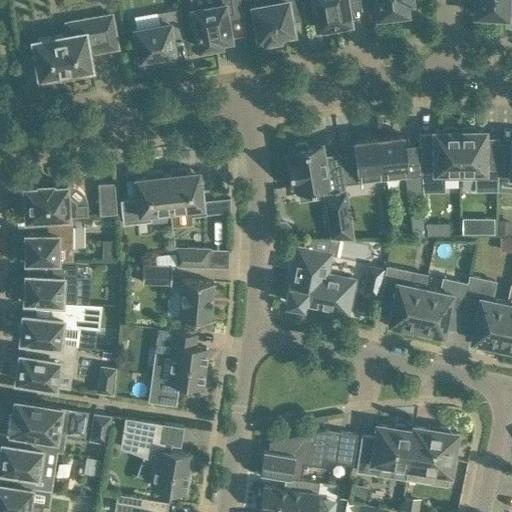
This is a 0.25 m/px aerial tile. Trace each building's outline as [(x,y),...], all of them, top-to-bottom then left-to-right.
[(214,0),(215,3),(192,7),(192,10),(188,10),(190,22),(195,22),(199,46),(220,43),(220,38),(230,37),(227,17),(242,14),(239,0),(214,0)] [(279,0),(253,5),(258,36),(264,35),(264,39),(279,37),(278,33),(293,30),(290,18),(303,16),(300,0),(279,0)] [(360,0),(312,0),(317,26),(321,25),(322,29),(335,27),(335,23),(345,21),(344,16),(349,15),(348,8),(361,6),(360,0)] [(376,0),(378,13),(381,13),(381,17),(394,15),(393,11),(406,10),(404,0),(376,0)] [(511,0),(476,0),(476,11),(479,12),(482,15),(490,15),(493,13),(505,13),(506,0),(511,0)] [(135,27),(136,37),(140,57),(175,51),(172,37),(185,34),(181,15),(180,7),(158,11),(160,22),(135,27)] [(33,39),(36,53),(34,54),(33,54),(32,55),(30,57),(29,58),(29,60),(29,61),(29,63),(29,64),(29,66),(31,68),(32,69),(33,70),(35,70),(36,70),(38,70),(39,75),(91,66),(88,52),(118,46),(112,12),(66,20),(68,33),(53,36),(33,39)] [(434,151),(420,152),(421,173),(422,189),(444,189),(444,176),(460,176),(459,129),(456,129),(456,126),(444,127),(444,129),(433,129),(434,151)] [(462,129),(459,129),(460,176),(475,176),(475,189),(498,189),(498,173),(498,156),(485,157),(485,129),(474,129),(474,126),(462,126),(462,129)] [(394,132),(378,134),(383,178),(421,173),(420,152),(419,143),(405,145),(404,134),(394,135),(394,132)] [(355,153),(341,154),(345,182),(383,178),(378,134),(363,136),(363,138),(353,139),(355,153)] [(321,185),(330,237),(339,237),(354,237),(345,182),(341,154),(340,152),(323,155),(321,143),(308,145),(305,142),(296,143),(294,148),(290,148),(290,152),(286,153),(292,185),(296,184),(297,189),(321,185)] [(511,145),(499,145),(498,156),(498,173),(511,174),(511,145)] [(166,173),(171,208),(172,224),(189,223),(192,219),(191,214),(206,213),(203,189),(201,190),(198,169),(187,170),(186,166),(170,168),(171,172),(166,173)] [(149,211),(171,208),(166,173),(163,173),(162,169),(146,171),(146,175),(135,176),(137,197),(120,199),(123,219),(123,222),(150,219),(149,211)] [(97,181),(99,213),(116,212),(114,180),(97,181)] [(26,216),(46,215),(73,214),(88,214),(87,202),(76,202),(75,199),(69,194),(67,194),(66,183),(52,183),(52,182),(38,182),(38,184),(24,185),(24,192),(20,192),(21,209),(25,209),(26,216)] [(230,197),(218,198),(220,210),(230,209),(230,197)] [(412,236),(424,235),(422,213),(410,213),(412,236)] [(73,247),(73,214),(46,215),(46,231),(26,232),(26,235),(22,234),(22,247),(26,247),(26,258),(50,258),(58,258),(58,247),(73,247)] [(462,216),(462,231),(494,232),(494,216),(462,216)] [(498,231),(510,232),(511,218),(498,218),(498,231)] [(274,233),(274,236),(292,237),(292,226),(285,219),(274,219),(274,233)] [(427,221),(426,233),(448,233),(449,221),(427,221)] [(511,234),(501,234),(500,248),(511,248),(511,234)] [(339,237),(330,237),(305,237),(303,245),(296,244),(292,263),(295,264),(291,282),(288,282),(285,300),(303,304),(303,301),(330,306),(330,309),(348,312),(352,293),(355,277),(327,272),(331,254),(336,255),(339,237)] [(104,238),(104,255),(118,255),(118,238),(104,238)] [(176,264),(207,265),(207,246),(174,245),(176,264)] [(24,298),(36,299),(68,301),(69,293),(70,293),(71,292),(72,292),(73,291),(74,291),(75,290),(75,289),(76,288),(76,286),(77,259),(58,258),(50,258),(50,273),(26,272),(25,284),(21,283),(20,295),(24,295),(24,298)] [(142,281),(171,282),(171,264),(142,263),(142,281)] [(412,326),(415,327),(424,285),(408,281),(411,270),(386,264),(383,275),(379,294),(393,297),(388,321),(398,323),(398,328),(411,330),(412,326)] [(495,344),(498,344),(507,300),(491,297),(495,279),(469,274),(468,282),(462,312),(475,315),(470,339),(481,341),(480,345),(494,348),(495,344)] [(448,309),(462,312),(468,282),(443,276),(440,288),(424,285),(415,327),(418,328),(417,332),(431,335),(432,331),(443,333),(448,309)] [(214,280),(194,279),(181,278),(178,316),(191,317),(191,320),(194,321),(195,321),(197,321),(200,322),(201,321),(204,321),(205,318),(210,319),(214,280)] [(511,283),(507,300),(498,344),(500,345),(500,349),(511,351),(511,283)] [(43,341),(76,345),(77,345),(79,325),(99,327),(101,303),(68,301),(36,299),(35,313),(23,312),(22,319),(21,320),(20,322),(19,323),(19,324),(19,326),(19,328),(19,329),(21,331),(20,338),(43,341)] [(123,336),(129,337),(133,334),(134,325),(124,324),(123,336)] [(198,331),(180,329),(158,326),(154,350),(173,352),(169,380),(163,379),(160,401),(177,404),(178,404),(181,382),(186,382),(186,385),(187,387),(195,388),(197,386),(197,384),(201,384),(206,346),(196,345),(198,331)] [(76,345),(43,341),(41,355),(19,351),(18,364),(14,363),(12,375),(16,375),(15,378),(55,384),(57,368),(72,371),(76,345)] [(96,391),(114,394),(116,366),(100,363),(96,391)] [(39,434),(37,446),(45,448),(62,450),(65,429),(58,423),(60,406),(15,398),(13,409),(9,409),(6,426),(10,427),(10,430),(39,434)] [(89,438),(107,441),(111,414),(94,411),(89,438)] [(125,416),(125,417),(120,445),(155,459),(151,485),(184,490),(185,485),(188,485),(190,473),(187,472),(190,453),(170,450),(172,441),(160,439),(162,422),(125,416)] [(375,472),(410,478),(418,425),(414,424),(413,429),(407,428),(405,424),(396,422),(393,426),(377,423),(375,435),(361,433),(356,469),(375,472)] [(418,425),(410,478),(448,483),(453,450),(457,448),(458,439),(455,437),(456,431),(450,430),(449,426),(440,425),(437,428),(418,425)] [(259,471),(285,475),(301,478),(304,460),(323,463),(323,458),(352,463),(354,452),(357,432),(339,429),(338,438),(327,437),(328,428),(329,428),(329,427),(268,439),(269,440),(268,448),(263,447),(263,448),(264,449),(260,470),(259,470),(259,471)] [(23,484),(31,486),(51,489),(53,475),(41,473),(45,448),(37,446),(2,441),(0,452),(0,468),(25,472),(23,484)] [(259,509),(280,511),(282,511),(314,511),(317,480),(301,478),(285,475),(284,486),(262,483),(261,493),(256,495),(255,504),(259,506),(259,509)] [(11,511),(41,511),(43,504),(29,501),(31,486),(23,484),(0,480),(0,507),(12,510),(11,511)] [(363,496),(365,484),(351,482),(350,494),(363,496)] [(349,485),(338,483),(337,492),(340,497),(347,498),(349,485)] [(166,511),(168,499),(117,491),(114,508),(138,511),(166,511)] [(402,508),(418,511),(421,497),(404,494),(402,508)] [(388,511),(389,508),(347,499),(344,511),(388,511)]
